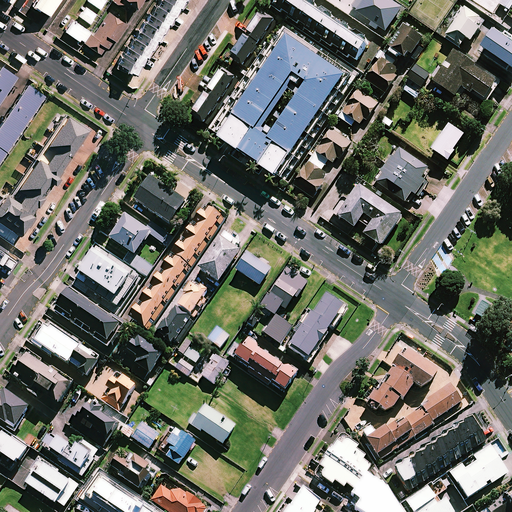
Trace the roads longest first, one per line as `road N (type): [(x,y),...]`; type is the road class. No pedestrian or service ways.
road 1 (secondary): [(141,124),(394,298)]
road 2 (residential): [(244,511),(394,298)]
road 3 (residential): [(0,325),(129,154),(141,124)]
road 4 (residential): [(394,298),(511,124)]
road 5 (secondary): [(0,28),(141,124)]
road 6 (secondary): [(394,298),(462,346),(511,414)]
road 7 (residential): [(141,124),(220,0)]
